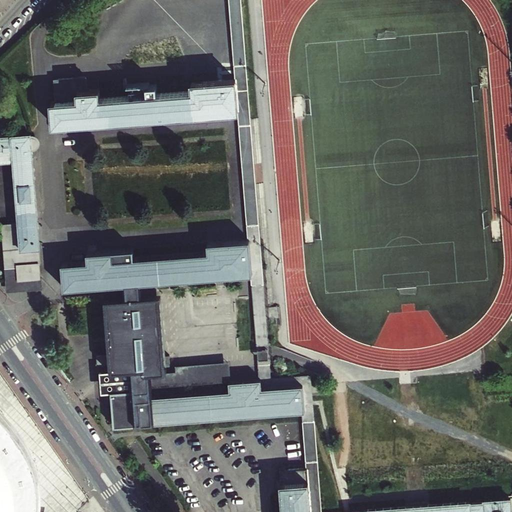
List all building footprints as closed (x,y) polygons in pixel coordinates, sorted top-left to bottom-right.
[(54,125),(98,122),(240,111),(238,79),(194,82),(194,91),(102,98),(101,89),(88,90),(79,91),(79,78),(56,80),(58,101),(53,102),(54,125)] [(79,91),(88,90),(87,78),(79,78),(79,91)] [(32,133),(0,135),(0,161),(14,160),(18,224),(17,225),(15,226),(14,227),(14,229),(15,230),(16,232),(17,233),(19,233),(20,246),(37,245),(36,232),(34,232),(34,223),(37,223),(33,149),(36,148),(37,147),(39,145),(39,141),(38,139),(36,138),(35,137),(32,138),(32,133)] [(39,260),(37,245),(20,246),(19,233),(17,233),(16,232),(15,230),(14,229),(14,227),(15,226),(17,225),(18,224),(3,225),(8,288),(41,285),(40,276),(19,278),(17,262),(39,260)] [(86,261),(63,262),(65,286),(128,281),(140,280),(253,273),(250,240),(210,243),(210,252),(110,259),(109,250),(86,252),(86,261)] [(39,260),(17,262),(19,278),(40,276),(39,260)] [(141,398),(150,397),(149,368),(170,366),(169,355),(164,355),(162,345),(159,329),(157,297),(141,298),(140,280),(128,281),(129,299),(110,300),(116,389),(112,389),(115,423),(142,421),(141,398)] [(247,297),(221,299),(224,335),(250,333),(247,297)] [(262,389),(260,365),(234,366),(235,382),(232,383),(232,391),(150,397),(141,398),(142,421),(303,410),(304,409),(302,387),(262,389)] [(0,511),(43,511),(44,508),(44,478),(31,437),(0,399),(0,511)] [(311,511),(308,467),(281,469),(284,511),(311,511)] [(511,511),(511,497),(365,509),(365,510),(351,511),(350,511),(511,511)]
